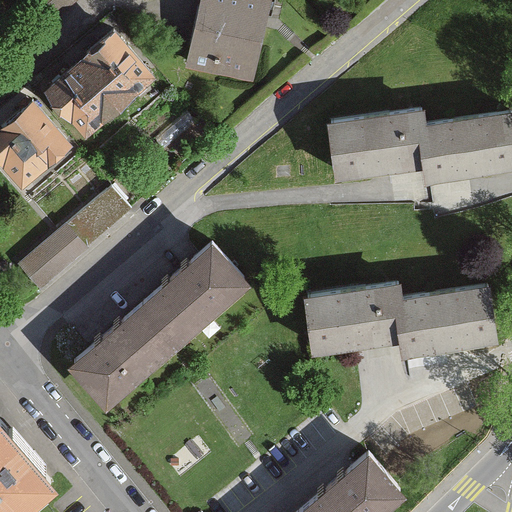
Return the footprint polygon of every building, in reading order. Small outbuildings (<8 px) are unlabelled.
[(72,0),(46,0),(59,13),(72,0)] [(270,0),(199,0),(190,40),(185,62),(253,77),(264,28),(270,0)] [(156,66),(114,18),(45,79),(86,126),(156,66)] [(72,134),(33,89),(0,116),(0,152),(22,178),(72,134)] [(424,97),(328,110),(335,168),(423,156),(417,112),(426,111),(424,97)] [(511,98),(426,111),(417,112),(423,156),(425,170),(511,158),(511,98)] [(132,206),(112,181),(66,219),(18,258),(39,283),(87,243),(132,206)] [(251,274),(212,229),(139,292),(177,337),(251,274)] [(401,272),(304,286),(312,344),(359,337),(399,331),(394,287),(403,286),(401,272)] [(403,286),(394,287),(399,331),(401,344),(498,332),(490,275),(403,286)] [(177,337),(139,292),(66,353),(105,399),(177,337)] [(0,417),(0,511),(9,511),(51,477),(25,447),(0,417)] [(369,439),(294,502),(302,511),(376,511),(408,486),(369,439)] [(302,511),(294,502),(281,511),(302,511)]
